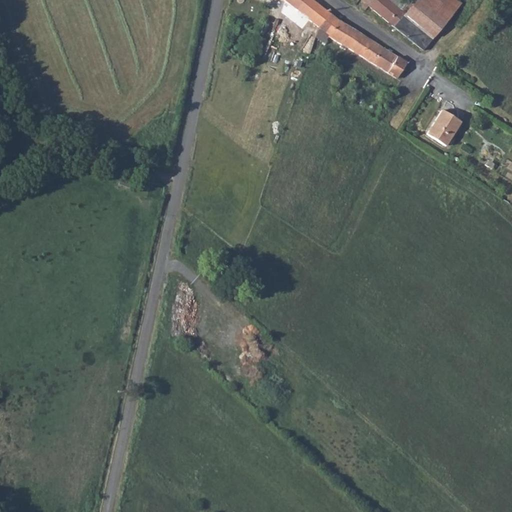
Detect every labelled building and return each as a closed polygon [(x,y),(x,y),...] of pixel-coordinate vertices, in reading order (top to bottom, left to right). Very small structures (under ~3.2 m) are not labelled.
[(309,0),(283,0),(318,27),(327,14),(309,0)] [(349,0),(351,2),(352,0),(358,0),(362,4),(359,8),(362,11),(366,7),(372,0),(349,0)] [(372,0),(366,7),(420,52),(432,39),(386,0),(372,0)] [(327,14),(318,27),(327,33),(327,35),(394,78),(404,63),(327,14)] [(439,111),(424,135),(441,146),(456,122),(439,111)]
